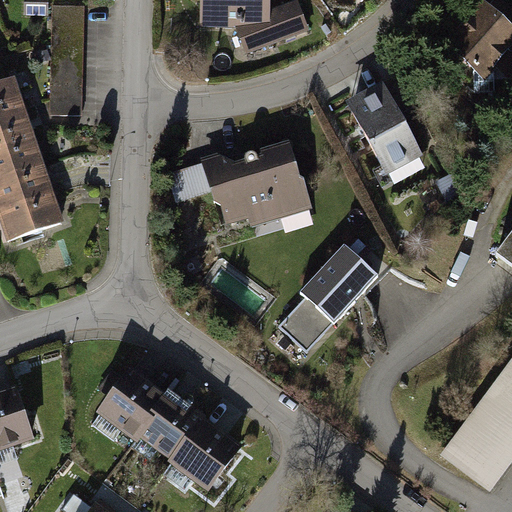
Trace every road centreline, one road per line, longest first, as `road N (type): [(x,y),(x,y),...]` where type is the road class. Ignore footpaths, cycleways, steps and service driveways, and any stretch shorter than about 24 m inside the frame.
road 1 (residential): [(413,0),(363,51),(299,85),(225,106),(141,109)]
road 2 (residential): [(134,313),(174,329),(317,438)]
road 3 (residential): [(141,109),(134,313)]
road 4 (residential): [(0,340),(81,314),(134,313)]
road 5 (residential): [(317,438),(416,511)]
